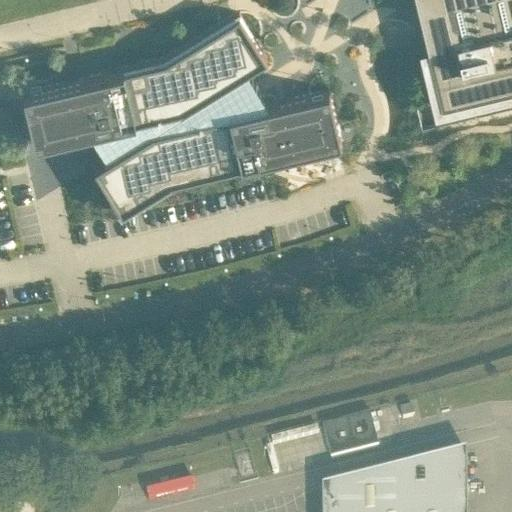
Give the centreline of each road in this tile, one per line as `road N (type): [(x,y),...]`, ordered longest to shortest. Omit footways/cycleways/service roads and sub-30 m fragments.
road 1 (unclassified): [(0,339),(331,263),(511,177)]
road 2 (unclassified): [(0,35),(144,1)]
